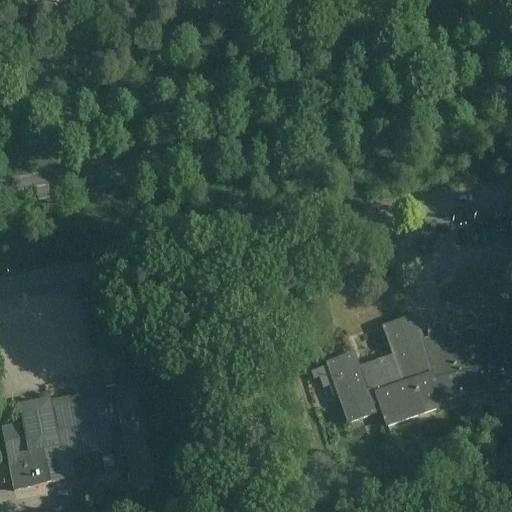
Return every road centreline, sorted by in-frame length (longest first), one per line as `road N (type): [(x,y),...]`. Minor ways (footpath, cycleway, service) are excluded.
road 1 (unclassified): [(0,283),(511,180)]
road 2 (secondary): [(0,194),(511,93)]
